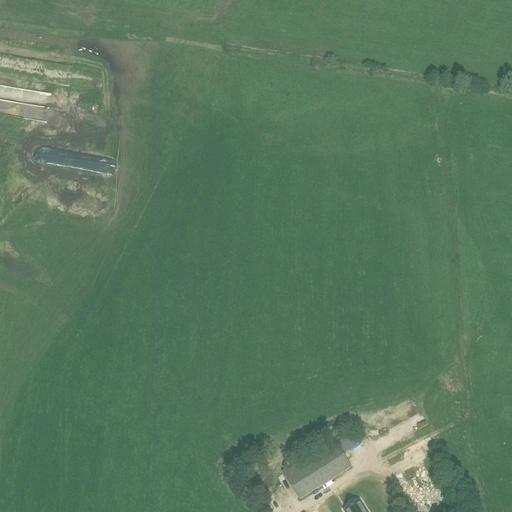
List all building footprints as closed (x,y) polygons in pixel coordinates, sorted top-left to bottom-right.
[(438,412),(433,402),(400,420),(405,430),(438,412)] [(383,489),(397,480),(381,451),(365,461),(383,489)] [(405,467),(409,472),(415,467),(411,462),(405,467)] [(304,488),(290,467),(254,491),(268,511),(304,488)] [(396,474),(401,484),(409,480),(403,470),(396,474)] [(364,511),(356,501),(341,511),(364,511)] [(325,511),(320,503),(305,511),(325,511)]
